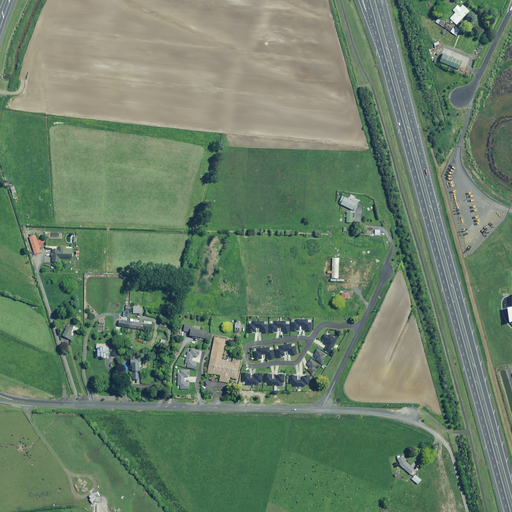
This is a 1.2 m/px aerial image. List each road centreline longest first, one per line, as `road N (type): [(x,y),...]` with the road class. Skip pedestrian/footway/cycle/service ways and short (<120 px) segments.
road 1 (motorway): [(507,511),(375,36)]
road 2 (motorway): [(393,55),(511,491)]
road 3 (unclassified): [(26,402),(321,409)]
road 4 (residential): [(311,338),(297,362),(253,366),(245,362),(249,344),(304,338)]
